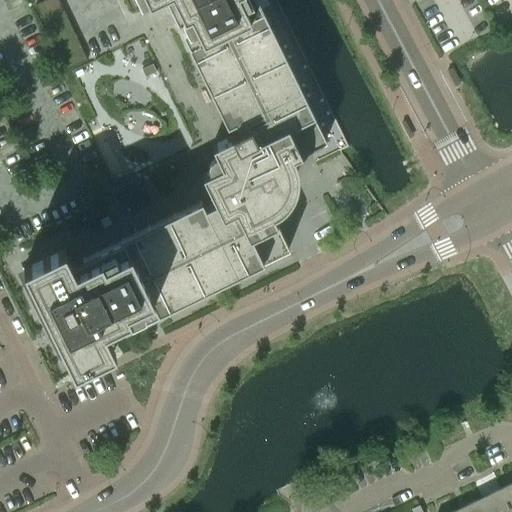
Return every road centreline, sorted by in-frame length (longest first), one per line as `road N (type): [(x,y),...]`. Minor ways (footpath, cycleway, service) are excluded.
road 1 (tertiary): [(98,511),(147,479),(186,392),(223,340),(490,205)]
road 2 (residential): [(490,205),(382,0)]
road 3 (residential): [(87,511),(0,313)]
road 4 (residential): [(344,511),(511,434)]
